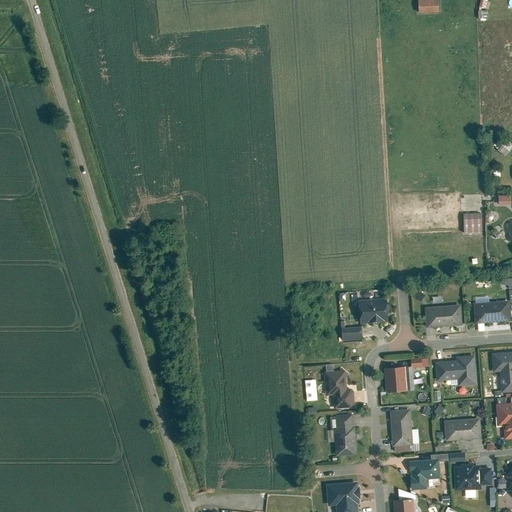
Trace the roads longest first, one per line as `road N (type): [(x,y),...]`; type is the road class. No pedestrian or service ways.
road 1 (unclassified): [(30,0),(189,511)]
road 2 (residential): [(374,468),(368,352),(404,341)]
